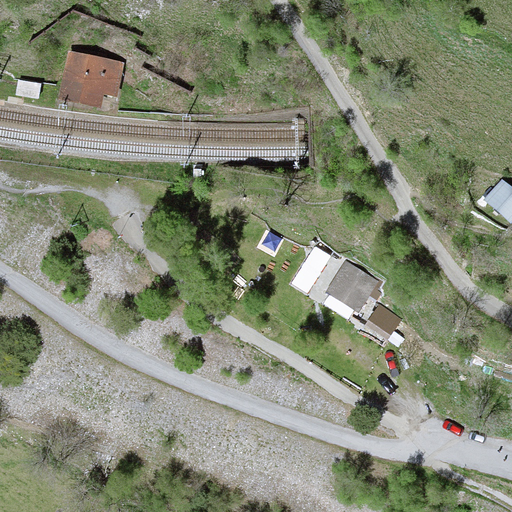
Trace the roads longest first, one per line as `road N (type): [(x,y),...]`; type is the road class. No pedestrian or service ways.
road 1 (unclassified): [(0,279),(101,348),(189,386),(419,451)]
road 2 (track): [(511,318),(471,291),(410,218),(388,170),(276,0)]
